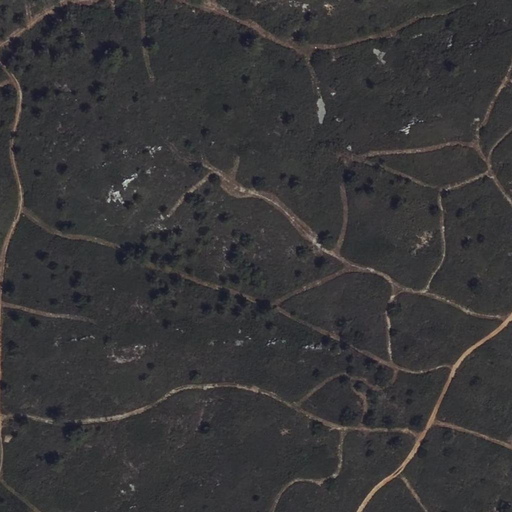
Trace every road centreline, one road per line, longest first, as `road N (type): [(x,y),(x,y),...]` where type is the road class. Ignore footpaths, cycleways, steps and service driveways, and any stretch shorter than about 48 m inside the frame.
road 1 (track): [(0,63),(21,90),(11,153),(23,210),(2,257),(0,330)]
road 2 (track): [(511,320),(455,373),(406,465),(361,511)]
